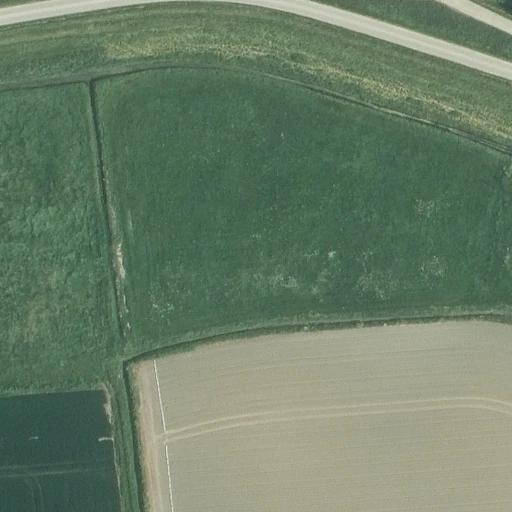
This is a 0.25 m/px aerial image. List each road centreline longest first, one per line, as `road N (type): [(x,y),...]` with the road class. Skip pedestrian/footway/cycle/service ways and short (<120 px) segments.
road 1 (unclassified): [(255,0),(310,8),(511,72)]
road 2 (unclassified): [(0,17),(120,0)]
